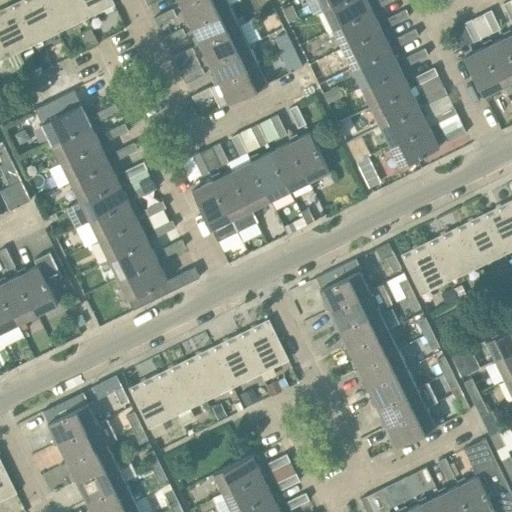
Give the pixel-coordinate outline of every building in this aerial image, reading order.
[(31,0),(14,8),(30,40),(42,35),(44,39),(60,31),(44,0),(31,0)] [(87,17),(78,0),(44,0),(60,31),(58,27),(69,21),(71,25),(87,17)] [(78,0),(87,17),(85,13),(97,7),(99,12),(115,4),(113,0),(78,0)] [(190,0),(181,5),(191,24),(231,5),(239,0),(190,0)] [(319,0),(324,9),(343,0),(319,0)] [(343,0),(324,9),(333,29),(374,9),(369,0),(343,0)] [(0,15),(0,48),(3,54),(2,54),(4,58),(8,66),(20,60),(16,52),(32,44),(30,40),(14,8),(12,4),(4,8),(7,12),(0,15)] [(283,9),(289,23),(299,18),(292,4),(283,9)] [(200,43),(240,24),(246,21),(243,15),(238,18),(231,5),(191,24),(200,43)] [(177,15),(173,8),(155,17),(158,25),(177,15)] [(410,16),(406,8),(388,18),(391,25),(410,16)] [(333,29),(343,48),(383,29),(374,9),(333,29)] [(500,28),(491,9),(484,13),(493,32),(500,28)] [(481,38),(472,19),(465,22),(474,41),(481,38)] [(110,33),(104,23),(94,29),(99,39),(110,33)] [(200,43),(210,63),(250,43),(240,24),(200,43)] [(186,35),(183,28),(164,37),(168,44),(186,35)] [(397,37),(401,44),(419,35),(416,28),(397,37)] [(99,42),(93,29),(86,32),(92,45),(99,42)] [(383,29),(343,48),(353,68),(393,48),(383,29)] [(504,86),(511,81),(511,52),(504,36),(485,46),(504,86)] [(259,63),(250,43),(210,63),(219,82),(192,95),(193,95),(219,82),(259,63)] [(504,86),(485,46),(465,55),(484,95),(504,86)] [(196,54),(192,47),(173,56),(177,63),(196,54)] [(282,52),(292,72),(303,66),(293,47),(283,52),(282,52)] [(429,55),(425,47),(407,56),(410,64),(429,55)] [(353,68),(362,87),(402,67),(393,48),(353,68)] [(26,55),(32,66),(41,62),(35,50),(26,55)] [(53,63),(49,55),(41,59),(45,67),(53,63)] [(269,83),(259,63),(219,82),(193,95),(196,102),(214,93),(221,106),(269,83)] [(205,74),(202,66),(183,76),(187,83),(205,74)] [(362,87),(372,107),(412,87),(402,67),(362,87)] [(416,76),(420,83),(438,74),(435,67),(416,76)] [(448,93),(444,86),(426,95),(429,103),(448,93)] [(372,107),(381,126),(421,106),(412,87),(372,107)] [(332,88),(323,93),(328,103),(337,99),(332,88)] [(52,142),(92,123),(82,103),(66,111),(59,97),(35,108),(52,142)] [(119,110),(115,103),(97,112),(100,119),(119,110)] [(306,123),(297,104),(290,108),(299,127),(306,123)] [(457,113),(454,105),(435,115),(439,122),(457,113)] [(421,106),(381,126),(390,145),(431,126),(421,106)] [(280,136),(287,133),(278,114),(271,117),(280,136)] [(128,129),(125,122),(106,131),(110,139),(128,129)] [(62,162),(102,142),(92,123),(52,142),(62,162)] [(267,142),(258,123),(251,127),(261,145),(267,142)] [(467,132),(463,125),(444,134),(448,141),(467,132)] [(440,146),(431,126),(390,145),(400,165),(440,146)] [(291,141),(310,181),(330,171),(310,131),(291,141)] [(248,152),(239,133),(232,136),(241,155),(248,152)] [(291,141),(271,150),(291,190),(310,181),(291,141)] [(71,182),(111,162),(102,142),(62,162),(71,182)] [(138,149),(134,142),(116,151),(119,158),(138,149)] [(229,161),(220,142),(213,146),(222,165),(229,161)] [(0,147),(0,156),(4,164),(12,160),(5,145),(0,147)] [(291,190),(271,150),(252,160),(271,200),(291,190)] [(209,171),(200,152),(193,155),(202,174),(209,171)] [(369,156),(357,162),(362,171),(374,165),(369,156)] [(1,165),(8,180),(19,174),(12,160),(4,164),(1,165)] [(271,200),(252,160),(233,169),(252,209),(271,200)] [(147,168),(144,161),(125,170),(129,177),(147,168)] [(111,162),(71,182),(81,201),(121,181),(111,162)] [(252,209),(233,169),(213,179),(233,219),(232,219),(238,231),(258,221),(252,209)] [(0,190),(10,210),(34,198),(24,178),(0,190)] [(233,219),(213,179),(193,189),(218,240),(238,231),(232,219),(233,219)] [(121,181),(81,201),(90,220),(130,200),(121,181)] [(157,187),(153,181),(135,190),(138,196),(157,187)] [(511,199),(506,203),(508,207),(488,217),(486,212),(485,213),(505,253),(506,253),(503,249),(511,244),(511,199)] [(166,207),(163,200),(144,209),(148,216),(166,207)] [(90,220),(100,239),(140,220),(130,201),(90,220)] [(309,209),(301,213),(303,216),(307,224),(314,221),(309,209)] [(505,253),(485,213),(478,216),(480,221),(460,230),(458,226),(478,267),(476,262),(487,257),(489,261),(505,253)] [(284,226),(288,234),(307,224),(303,216),(284,226)] [(176,226),(172,219),(154,229),(157,236),(176,226)] [(140,220),(100,239),(109,259),(149,239),(140,220)] [(431,239),(430,240),(448,276),(460,270),(462,274),(478,267),(458,226),(450,230),(453,234),(433,244),(431,239)] [(149,239),(109,259),(119,278),(159,259),(149,239)] [(185,246),(182,239),(163,248),(167,255),(185,246)] [(434,288),(450,280),(448,276),(430,240),(423,243),(425,248),(405,257),(403,253),(401,254),(421,294),(422,294),(420,290),(432,284),(434,288)] [(15,266),(6,247),(0,249),(0,252),(8,269),(15,266)] [(39,264),(19,274),(38,314),(58,304),(48,284),(62,277),(50,252),(36,259),(39,264)] [(402,267),(395,252),(387,256),(394,271),(402,267)] [(330,309),(370,289),(355,258),(342,265),(317,277),(322,288),(321,289),(330,309)] [(174,290),(159,259),(119,278),(129,298),(134,309),(174,290)] [(0,283),(0,285),(19,323),(38,314),(19,274),(0,283)] [(406,296),(414,292),(407,278),(399,282),(406,296)] [(383,283),(371,289),(370,289),(330,309),(340,328),(380,309),(393,303),(383,283)] [(468,295),(463,284),(454,288),(459,299),(468,295)] [(0,285),(0,332),(19,323),(0,285)] [(441,293),(447,304),(458,299),(453,288),(441,293)] [(421,306),(414,292),(406,296),(413,310),(421,306)] [(380,309),(340,328),(349,348),(389,328),(380,309)] [(424,335),(433,331),(426,316),(417,320),(424,335)] [(241,332),(261,373),(261,372),(259,368),(271,363),(273,367),(289,359),(269,318),(261,322),(264,327),(244,336),(241,332)] [(496,360),(511,351),(511,326),(486,340),(496,360)] [(359,367),(399,347),(389,328),(349,348),(359,367)] [(440,345),(433,331),(424,335),(431,349),(440,345)] [(214,346),(213,346),(233,386),(234,386),(232,382),(243,376),(245,380),(261,373),(241,332),(234,336),(236,340),(216,350),(214,346)] [(186,359),(185,359),(205,400),(206,400),(204,395),(216,390),(218,394),(233,386),(213,346),(206,349),(208,354),(188,364),(186,359)] [(359,367),(368,386),(408,367),(399,347),(359,367)] [(511,351),(496,360),(505,379),(511,375),(511,351)] [(467,367),(460,352),(452,356),(459,371),(467,367)] [(437,359),(444,374),(452,369),(445,355),(437,359)] [(158,373),(178,413),(176,409),(188,403),(190,407),(205,400),(185,359),(178,363),(180,367),(161,377),(158,373)] [(368,386),(378,406),(418,386),(408,367),(368,386)] [(452,369),(444,374),(451,388),(459,384),(452,369)] [(162,421),(178,413),(158,373),(151,376),(153,381),(133,391),(131,386),(129,387),(149,427),(151,427),(148,423),(160,417),(162,421)] [(464,381),(472,396),(479,392),(472,377),(464,381)] [(267,385),(272,394),(282,389),(278,380),(267,385)] [(130,400),(122,386),(114,390),(121,404),(130,400)] [(387,425),(427,405),(418,386),(378,406),(387,425)] [(254,387),(240,393),(246,405),(259,399),(254,387)] [(472,396),(481,415),(493,409),(492,409),(489,411),(479,392),(472,396)] [(471,409),(464,394),(456,398),(463,413),(471,409)] [(235,404),(238,411),(244,408),(240,401),(235,404)] [(58,442),(98,422),(89,402),(49,422),(58,442)] [(213,407),(219,419),(228,415),(222,403),(213,407)] [(427,405),(387,425),(397,445),(437,425),(427,405)] [(481,415),(491,435),(499,431),(498,430),(501,429),(493,409),(481,415)] [(126,415),(134,430),(142,426),(135,411),(126,415)] [(98,422),(58,442),(68,461),(108,442),(112,440),(117,437),(107,418),(98,422)] [(142,426),(134,430),(140,444),(149,439),(142,426)] [(499,431),(491,435),(498,449),(506,445),(499,431)] [(477,475),(458,484),(472,511),(511,511),(511,491),(485,437),(464,448),(477,475)] [(68,461),(77,481),(117,461),(110,445),(114,443),(112,440),(108,442),(68,461)] [(145,453),(152,468),(161,464),(154,449),(145,453)] [(214,473),(224,493),(264,473),(254,453),(214,473)] [(290,460),(287,453),(268,462),(272,469),(290,460)] [(502,459),(509,473),(511,471),(511,457),(510,454),(502,459)] [(0,497),(1,500),(17,492),(0,456),(0,497)] [(455,476),(446,457),(439,460),(448,479),(455,476)] [(127,480),(117,461),(77,481),(87,500),(127,480)] [(161,464),(152,468),(159,483),(168,478),(161,464)] [(436,486),(426,466),(419,470),(429,488),(436,486)] [(233,511),(273,493),(264,473),(224,493),(232,511),(233,511)] [(300,479),(296,473),(278,482),(281,489),(300,479)] [(416,495),(407,476),(400,479),(409,498),(416,495)] [(111,511),(137,500),(127,480),(87,500),(92,511),(111,511)] [(171,507),(180,503),(171,483),(162,488),(171,507)] [(472,511),(458,484),(439,493),(448,511),(472,511)] [(397,504),(388,485),(381,489),(390,508),(397,504)] [(309,499),(306,492),(287,501),(291,508),(309,499)] [(282,511),(283,511),(273,493),(233,511),(282,511)] [(424,511),(448,511),(439,493),(420,503),(424,511)] [(376,511),(368,495),(361,498),(367,511),(376,511)] [(24,511),(26,511),(21,500),(8,506),(11,511),(24,511)] [(142,511),(137,500),(111,511),(152,511),(151,509),(145,511),(142,511)] [(171,507),(173,511),(184,511),(180,503),(171,507)] [(424,511),(420,503),(400,511),(424,511)]
